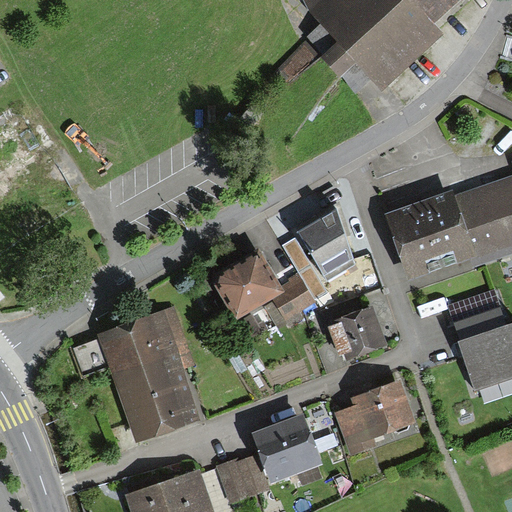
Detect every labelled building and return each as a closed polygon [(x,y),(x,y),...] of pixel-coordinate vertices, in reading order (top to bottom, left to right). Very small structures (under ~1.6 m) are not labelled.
[(458,0),(311,0),(309,2),(343,40),(325,57),(348,82),(365,66),(384,88),(446,33),(435,21),(458,0)] [(0,175),(57,138),(27,92),(0,110),(0,119),(2,122),(0,123),(0,205),(8,200),(0,186),(0,175)] [(511,182),(395,221),(415,281),(511,249),(511,182)] [(338,213),(301,237),(328,279),(365,255),(338,213)] [(261,259),(218,286),(240,322),(277,299),(291,321),(317,304),(300,277),(281,290),(261,259)] [(492,292),(447,309),(479,394),(511,382),(511,334),(509,336),(492,292)] [(378,312),(334,329),(347,361),(391,344),(378,312)] [(163,324),(75,351),(83,377),(111,369),(134,444),(194,425),(163,324)] [(360,411),(339,418),(349,448),(415,426),(402,385),(356,400),(360,411)] [(309,422),(259,440),(274,482),(324,465),(309,422)] [(259,456),(217,469),(229,505),(270,492),(259,456)] [(215,511),(203,476),(129,502),(132,511),(215,511)]
